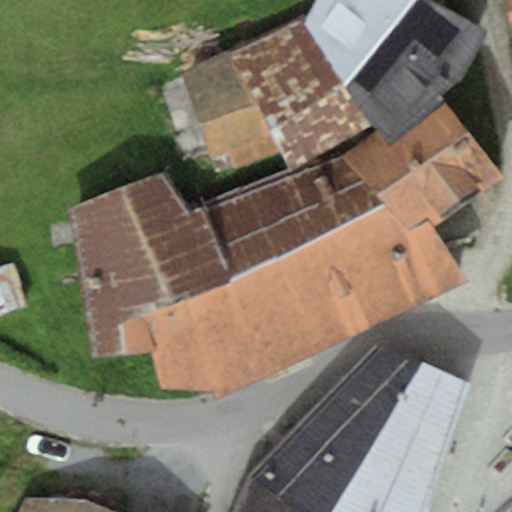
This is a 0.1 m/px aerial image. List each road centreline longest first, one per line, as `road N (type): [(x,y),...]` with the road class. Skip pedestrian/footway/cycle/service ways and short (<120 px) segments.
road 1 (residential): [(216,416),(283,391),(384,335),(477,330)]
road 2 (residential): [(0,385),(117,418),(216,416)]
road 3 (residential): [(477,330),(486,403),(446,511)]
road 4 (residential): [(511,163),(501,79),(508,38),(487,0)]
